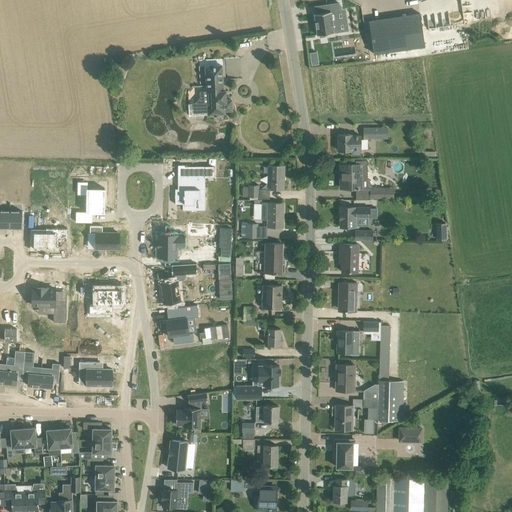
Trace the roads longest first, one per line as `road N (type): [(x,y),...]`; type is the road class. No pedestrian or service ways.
road 1 (tertiary): [(303,511),(310,200),(283,0)]
road 2 (residential): [(135,279),(154,413)]
road 3 (residential): [(122,412),(135,279)]
road 4 (residential): [(136,218),(157,210),(157,176),(140,167),(124,176),(124,211)]
road 5 (residential): [(0,409),(122,412)]
